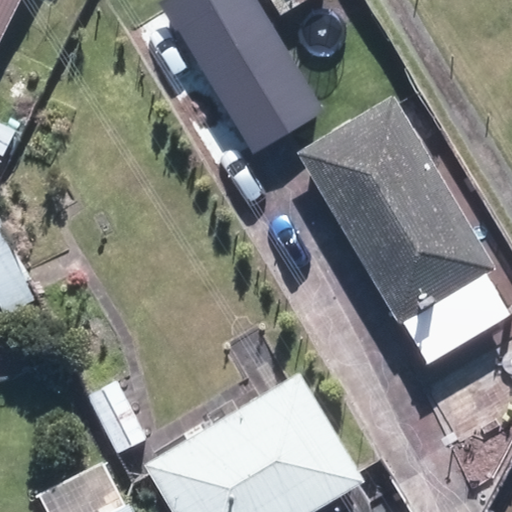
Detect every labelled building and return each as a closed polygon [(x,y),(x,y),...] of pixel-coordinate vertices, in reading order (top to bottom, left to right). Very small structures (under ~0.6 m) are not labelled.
[(0,0),(0,35),(18,0),(0,0)] [(162,0),(158,2),(250,149),(318,107),(250,0),(162,0)] [(285,0),(292,9),(304,0),(285,0)] [(288,155),(392,327),(399,321),(425,364),(501,318),(473,272),(483,267),(381,99),(288,155)] [(0,147),(12,153),(23,131),(0,118),(0,147)] [(0,176),(8,159),(0,154),(0,176)] [(0,252),(0,315),(29,301),(4,251),(0,252)] [(140,472),(164,511),(320,511),(361,488),(295,379),(140,472)] [(80,399),(111,457),(139,442),(109,384),(80,399)]
